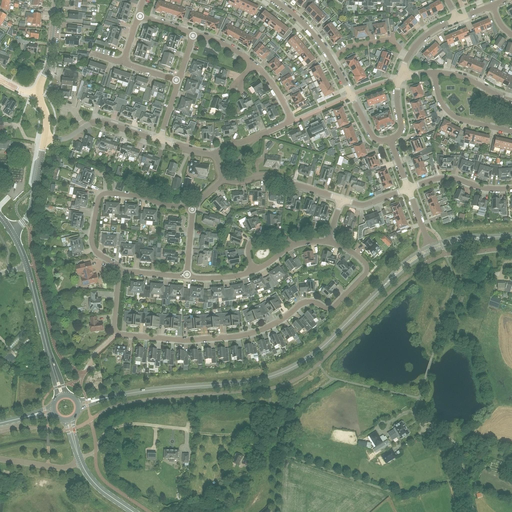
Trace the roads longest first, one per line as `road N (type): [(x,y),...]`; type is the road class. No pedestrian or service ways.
road 1 (residential): [(328,241),(359,257),(366,272),(332,308),(301,303),(241,336),(117,333),(120,270)]
road 2 (tertiary): [(104,398),(283,371),(317,351),(384,285)]
road 3 (residential): [(120,270),(93,246),(100,196),(137,195),(192,209)]
road 4 (track): [(111,429),(148,424),(234,435)]
road 5 (unclassified): [(473,511),(454,443),(425,429),(414,411)]
road 6 (residential): [(341,199),(273,177),(223,178)]
